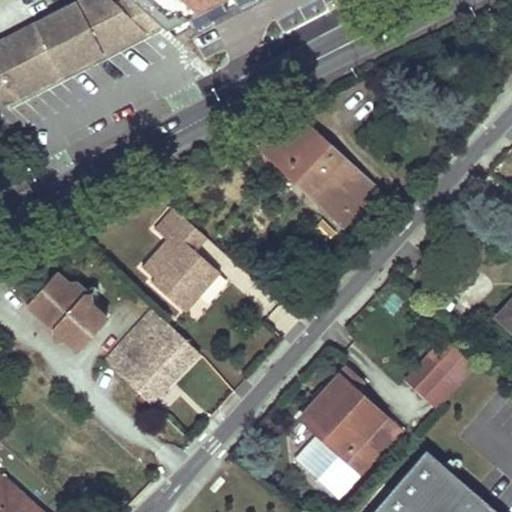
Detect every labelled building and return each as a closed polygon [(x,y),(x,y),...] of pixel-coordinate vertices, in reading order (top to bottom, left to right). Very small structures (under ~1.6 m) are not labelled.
[(0,100),(3,103),(160,24),(133,0),(121,0),(113,4),(107,0),(79,0),(0,40),(0,100)] [(133,0),(160,24),(174,36),(243,0),(133,0)] [(295,109),(276,128),(258,147),(341,226),(377,187),(295,109)] [(207,177),(205,173),(203,169),(188,177),(192,185),(207,177)] [(182,189),(179,185),(177,181),(165,188),(170,196),(182,189)] [(206,234),(172,204),(153,224),(165,235),(140,262),(152,273),(149,277),(172,298),(185,283),(196,294),(218,269),(194,247),(206,234)] [(55,269),(26,301),(77,349),(106,316),(55,269)] [(185,283),(172,298),(183,308),(196,294),(185,283)] [(142,393),(145,396),(149,400),(197,351),(151,307),(106,359),(142,393)] [(511,309),(503,320),(511,327),(511,309)] [(442,331),(424,352),(443,370),(461,349),(442,331)] [(443,370),(424,392),(438,405),(476,363),(461,349),(443,370)] [(353,388),(357,384),(361,380),(345,366),(300,415),(317,431),(294,459),(336,497),(398,430),(381,414),(353,388)] [(498,511),(425,449),(369,511),(498,511)] [(6,475),(0,469),(0,511),(43,511),(3,477),(6,475)]
